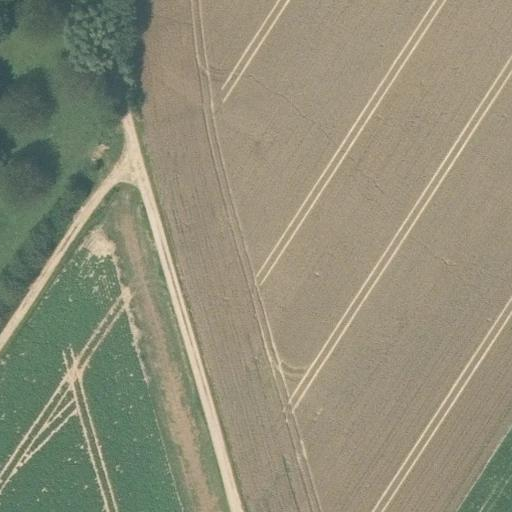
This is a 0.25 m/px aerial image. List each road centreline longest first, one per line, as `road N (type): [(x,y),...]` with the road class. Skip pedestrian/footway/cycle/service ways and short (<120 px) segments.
road 1 (track): [(106,0),(123,112),(239,511)]
road 2 (track): [(0,338),(120,162),(128,128)]
